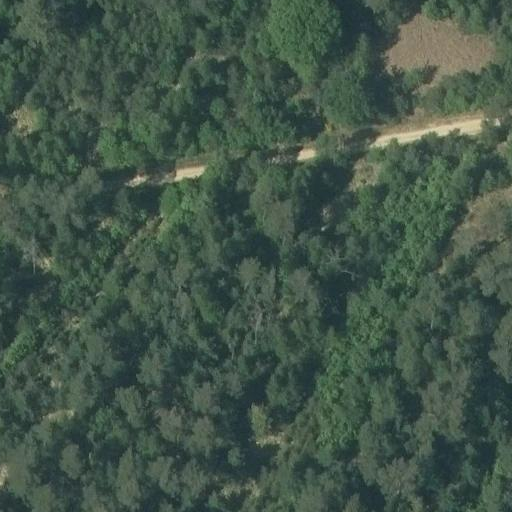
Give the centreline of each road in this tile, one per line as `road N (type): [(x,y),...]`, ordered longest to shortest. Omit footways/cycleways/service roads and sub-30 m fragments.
road 1 (track): [(0,200),(340,148)]
road 2 (track): [(340,148),(511,121)]
